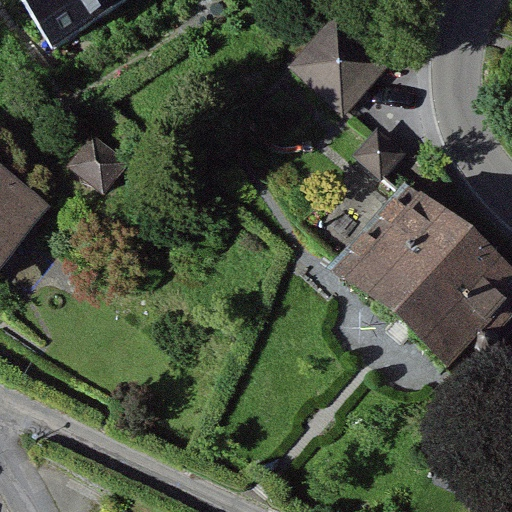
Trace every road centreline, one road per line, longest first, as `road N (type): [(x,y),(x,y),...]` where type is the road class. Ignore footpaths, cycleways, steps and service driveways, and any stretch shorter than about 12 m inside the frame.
road 1 (residential): [(0,402),(232,511)]
road 2 (residential): [(480,0),(462,47),(461,103),(483,163),(511,196)]
